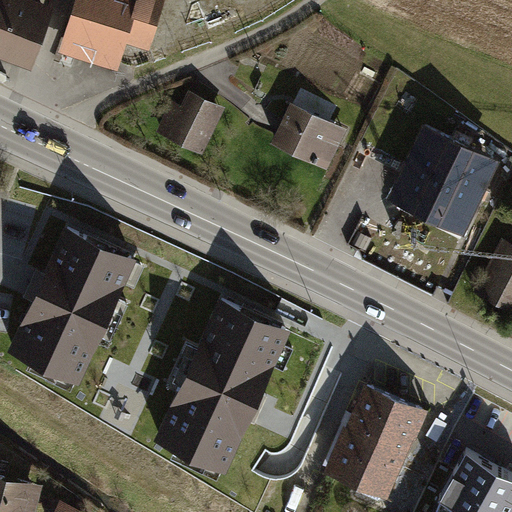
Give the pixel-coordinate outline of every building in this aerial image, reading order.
[(0,0),(0,45),(31,57),(47,15),(36,10),(38,5),(24,0),(0,0)] [(160,0),(80,0),(69,36),(118,51),(123,36),(147,44),(160,0)] [(224,0),(205,0),(213,22),(230,16),(224,0)] [(221,104),(174,83),(154,128),(200,149),(221,104)] [(347,120),(294,98),(275,143),(327,166),(347,120)] [(492,150),(428,120),(393,191),(458,222),(492,150)] [(135,253),(63,221),(6,345),(76,379),(135,253)] [(511,242),(498,236),(471,288),(511,309),(511,242)] [(290,326),(218,294),(153,434),(224,468),(252,408),(290,326)] [(424,407),(364,380),(325,466),(385,493),(424,407)] [(506,511),(511,504),(511,473),(466,448),(430,511),(506,511)] [(34,511),(39,492),(0,481),(0,511),(34,511)]
